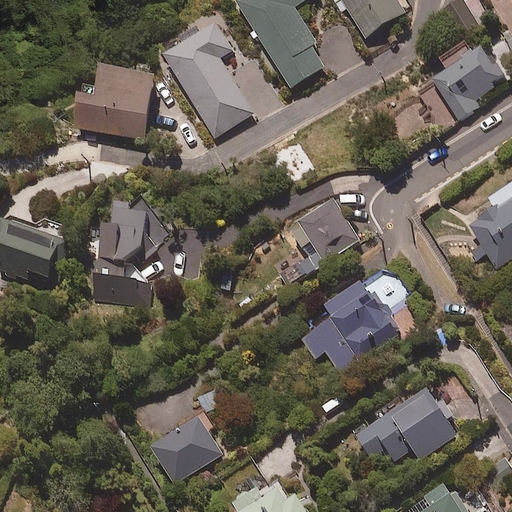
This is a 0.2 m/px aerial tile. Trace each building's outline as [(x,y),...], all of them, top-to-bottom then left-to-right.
[(306,0),(239,0),(292,87),(327,66),(313,44),(318,41),(297,6),(306,0)] [(343,0),(366,36),(406,12),(399,0),(343,0)] [(235,50),(218,21),(166,52),(216,137),(256,114),(222,58),(235,50)] [(472,49),(467,40),(444,53),(450,66),(433,75),(456,119),(478,106),(474,98),(507,80),(486,41),(472,49)] [(151,72),(152,64),(139,62),(138,70),(103,64),(98,94),(81,91),(74,125),(146,138),(158,73),(151,72)] [(511,182),(489,197),(495,205),(466,224),(496,269),(511,258),(511,182)] [(363,239),(336,197),(290,226),(308,256),(284,271),(292,283),(363,239)] [(144,273),(131,258),(146,247),(150,201),(117,199),(115,223),(106,222),(104,256),(83,255),(82,276),(97,277),(95,301),(142,305),(144,273)] [(65,238),(5,213),(0,226),(0,259),(2,261),(0,266),(0,267),(28,278),(32,267),(50,275),(65,238)] [(238,276),(215,275),(214,289),(237,291),(238,276)] [(385,310),(364,279),(326,305),(329,310),(298,332),(316,358),(326,352),(341,375),(408,329),(391,305),(385,310)] [(462,431),(433,387),(409,403),(404,395),(392,403),(396,409),(357,433),(373,457),(388,448),(396,460),(418,446),(425,456),(462,431)] [(216,424),(208,412),(153,445),(176,483),(225,453),(210,428),(216,424)] [(459,502),(446,483),(409,508),(411,511),(494,511),(479,489),(459,502)] [(289,498),(282,485),(266,494),(260,485),(235,500),(241,511),(311,511),(299,492),(289,498)]
